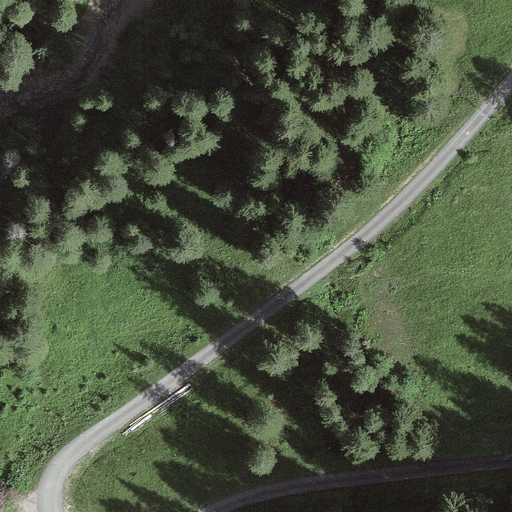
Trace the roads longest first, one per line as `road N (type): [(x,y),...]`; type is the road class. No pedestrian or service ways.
road 1 (track): [(511,82),(396,205),(325,266),(68,453),(50,487),(50,511)]
road 2 (track): [(209,511),(305,483),(511,455)]
